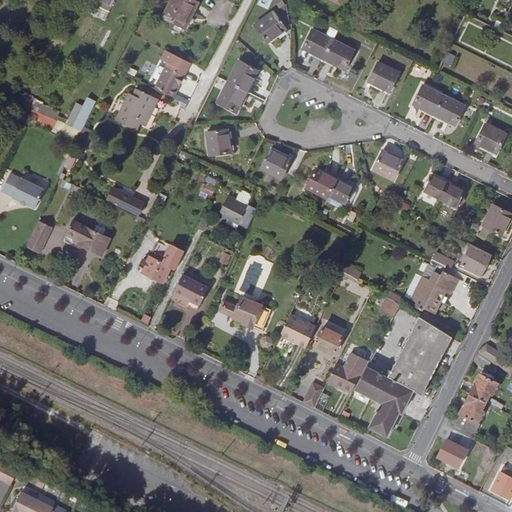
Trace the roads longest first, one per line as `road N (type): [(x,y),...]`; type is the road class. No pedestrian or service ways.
road 1 (residential): [(407,468),(0,265)]
road 2 (residential): [(511,253),(407,468)]
road 3 (residential): [(375,122),(289,81),(267,122),(312,140)]
road 4 (residential): [(242,0),(168,145)]
road 5 (residential): [(511,190),(375,122)]
